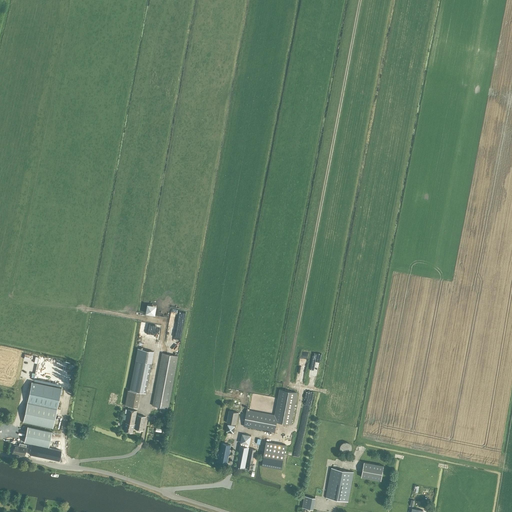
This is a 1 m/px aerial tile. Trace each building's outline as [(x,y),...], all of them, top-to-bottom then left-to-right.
[(155,314),(157,305),(148,303),(146,313),(155,314)] [(179,311),(177,328),(184,329),(186,312),(179,311)] [(146,329),(155,329),(155,336),(160,336),(160,325),(146,324),(146,329)] [(130,389),(145,392),(151,362),(152,362),(154,351),(138,348),(130,389)] [(167,412),(178,356),(163,353),(152,405),(161,407),(160,411),(167,412)] [(71,362),(63,361),(63,369),(71,370),(71,362)] [(23,422),(53,428),(62,388),(32,382),(23,422)] [(244,426),(275,432),(277,422),(291,424),(297,393),(279,389),(275,414),(247,409),(244,426)] [(128,406),(138,408),(141,393),(128,390),(125,406),(128,406)] [(135,428),(143,430),(146,416),(138,414),(136,423),(135,423),(137,410),(128,409),(124,430),(133,432),(134,428),(135,428)] [(227,422),(236,424),(238,412),(229,410),(227,422)] [(228,423),(226,431),(234,432),(236,425),(228,423)] [(24,442),(49,447),(52,431),(28,426),(24,442)] [(253,462),(256,463),(258,453),(255,452),(256,449),(250,448),(248,461),(246,461),(249,447),(248,447),(249,444),(250,445),(251,435),(242,433),(240,443),(236,465),(253,468),(254,464),(253,463),(253,462)] [(266,441),(261,466),(281,470),(286,445),(266,441)] [(351,449),(351,448),(351,447),(351,446),(350,444),(349,443),(348,443),(346,442),(344,442),(343,443),(342,443),(341,444),(340,445),(340,447),(340,448),(340,449),(340,450),(341,451),(341,452),(342,453),(343,453),(345,454),(346,454),(348,453),(349,453),(350,452),(350,451),(351,450),(351,449)] [(22,446),(14,445),(13,453),(24,455),(26,447),(26,444),(22,443),(22,446)] [(219,461),(227,462),(229,455),(230,450),(230,445),(222,443),(219,461)] [(32,444),(29,454),(59,461),(61,450),(32,444)] [(384,466),(364,462),(361,476),(381,480),(384,466)] [(326,497),(348,501),(354,472),(331,467),(326,497)] [(315,498),(305,497),(304,508),(313,510),(315,498)]
